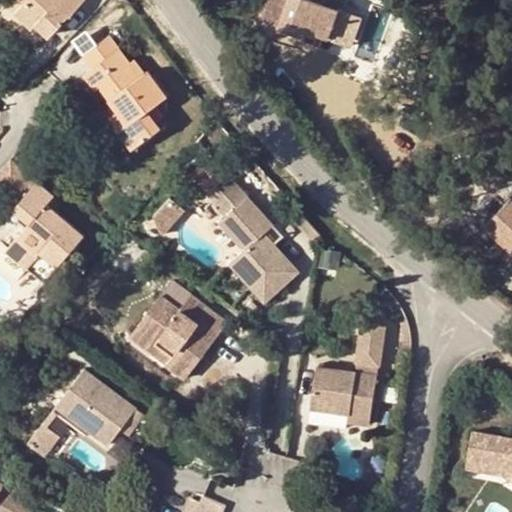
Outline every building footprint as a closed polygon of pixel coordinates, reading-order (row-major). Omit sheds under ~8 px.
[(1,0),(0,1),(9,10),(18,0),(1,0)] [(18,0),(9,10),(26,26),(29,22),(42,34),(57,16),(54,13),(58,9),(61,12),(63,14),(75,0),(18,0)] [(279,31),(280,26),(289,0),(272,0),(263,26),(279,31)] [(328,37),(339,8),(316,0),(289,0),(280,26),(302,33),(303,28),(328,37)] [(130,112),(122,121),(140,136),(162,110),(156,105),(146,97),(154,86),(162,77),(138,57),(136,60),(132,64),(117,52),(94,32),(74,55),(85,64),(77,73),(92,87),(95,83),(119,102),(130,112)] [(122,47),(117,52),(132,64),(136,60),(122,47)] [(165,95),(154,86),(146,97),(156,105),(165,95)] [(110,111),(122,121),(130,112),(119,102),(110,111)] [(38,182),(12,160),(0,174),(0,195),(15,208),(38,182)] [(211,186),(201,197),(207,204),(223,219),(217,225),(242,251),(234,260),(260,288),(274,275),(284,286),(299,274),(272,245),(262,235),(271,227),(225,178),(213,188),(211,186)] [(56,194),(39,180),(38,182),(15,208),(11,213),(27,227),(18,238),(40,256),(42,254),(59,268),(85,236),(48,204),(56,194)] [(511,245),(511,197),(488,224),(511,245)] [(183,213),(167,201),(152,218),(156,232),(162,237),(183,213)] [(281,237),(271,227),(262,235),(272,245),(281,237)] [(46,284),(59,268),(42,254),(40,256),(18,238),(5,255),(27,274),(30,271),(46,284)] [(260,288),(234,260),(228,265),(265,304),(284,286),(274,275),(260,288)] [(168,281),(159,294),(177,308),(186,295),(168,281)] [(159,294),(132,329),(153,344),(158,338),(174,349),(164,364),(183,379),(193,365),(159,294)] [(226,323),(186,295),(177,308),(159,294),(193,365),(226,323)] [(329,371),(317,369),(313,405),(347,410),(346,417),(371,420),(377,378),(379,364),(383,326),(361,324),(357,363),(355,375),(338,372),(337,378),(328,377),(329,371)] [(126,336),(164,364),(174,349),(158,338),(153,344),(132,329),(126,336)] [(133,406),(82,369),(55,403),(88,427),(106,441),(117,426),(133,406)] [(83,434),(88,427),(55,403),(51,409),(83,434)] [(345,423),(346,417),(347,410),(313,405),(311,418),(345,423)] [(142,412),(133,406),(117,426),(126,432),(142,412)] [(511,440),(471,433),(466,462),(504,469),(511,473),(511,440)] [(511,473),(504,469),(466,462),(465,470),(503,477),(511,482),(511,473)] [(0,511),(29,511),(35,501),(0,482),(0,511)] [(224,511),(228,503),(192,490),(184,511),(224,511)]
